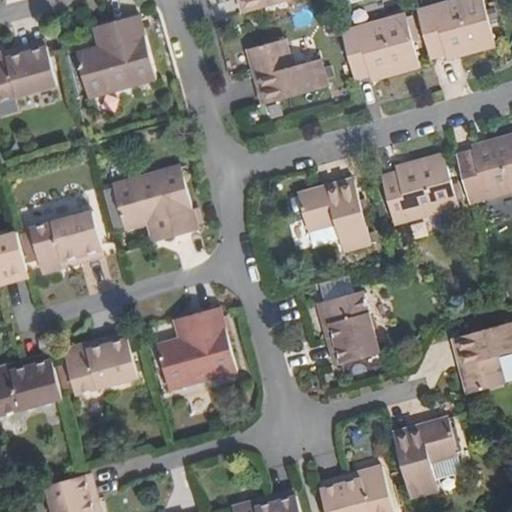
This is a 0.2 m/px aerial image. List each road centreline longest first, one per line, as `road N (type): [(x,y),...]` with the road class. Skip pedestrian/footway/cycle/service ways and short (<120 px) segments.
road 1 (residential): [(223,169),(511,87)]
road 2 (residential): [(31,315),(247,257)]
road 3 (residential): [(292,428),(247,257)]
road 4 (residential): [(223,169),(179,0)]
road 5 (residential): [(292,428),(139,476)]
road 6 (residential): [(433,382),(292,428)]
